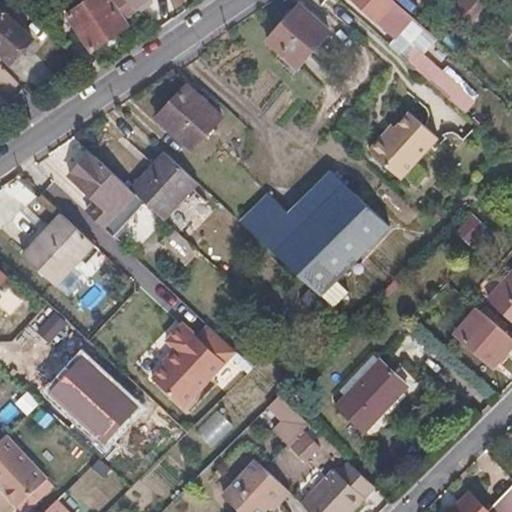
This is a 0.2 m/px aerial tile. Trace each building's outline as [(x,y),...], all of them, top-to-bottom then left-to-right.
[(125,19),(139,10),(135,6),(128,0),(92,0),(69,15),(93,51),(130,27),(125,19)] [(153,0),(132,0),(139,10),(153,0)] [(357,0),(399,38),(415,19),(396,2),(393,0),(357,0)] [(469,11),(479,0),(459,0),(451,10),(462,19),(469,11)] [(299,67),(329,32),(298,5),(268,39),(299,67)] [(479,20),(469,11),(462,19),(445,37),(456,46),(479,20)] [(0,52),(13,64),(35,41),(4,14),(0,18),(0,52)] [(157,116),(193,150),(223,117),(187,85),(157,116)] [(370,149),(401,177),(439,137),(411,112),(384,141),(381,138),(370,149)] [(166,220),(199,182),(165,150),(130,188),(144,201),(166,220)] [(88,210),(113,234),(144,201),(130,188),(128,189),(90,155),(70,175),(97,200),(88,210)] [(341,278),(391,227),(343,183),(331,171),(289,212),(269,192),(257,204),(241,221),(324,298),(336,309),(354,290),(341,278)] [(23,253),(57,286),(95,244),(61,213),(23,253)] [(457,231),(470,244),(487,227),(474,215),(457,231)] [(177,275),(199,250),(174,227),(152,252),(177,275)] [(511,252),(482,285),(493,295),(489,299),(511,320),(511,252)] [(416,317),(419,320),(423,324),(455,289),(448,284),(416,317)] [(50,307),(40,317),(47,323),(56,312),(50,307)] [(495,367),(511,346),(511,339),(477,309),(456,333),(495,367)] [(235,350),(208,324),(194,338),(182,326),(167,343),(178,354),(154,379),(183,406),(235,350)] [(255,360),(264,351),(255,343),(246,352),(255,360)] [(82,355),(47,392),(103,444),(138,407),(82,355)] [(347,396),(380,360),(375,355),(341,390),(347,396)] [(408,386),(380,360),(347,396),(338,406),(365,431),(408,386)] [(335,376),(324,364),(314,374),(326,385),(335,376)] [(290,446),(311,424),(280,396),(268,407),(284,422),(274,431),(290,446)] [(198,429),(206,444),(233,430),(225,415),(198,429)] [(0,486),(27,460),(5,436),(0,439),(0,486)] [(355,510),(378,487),(339,450),(317,473),(355,510)] [(0,488),(16,505),(44,478),(27,460),(0,486),(0,488)] [(264,511),(271,505),(287,488),(257,460),(225,495),(243,511),(264,511)] [(314,511),(353,511),(355,510),(317,473),(295,494),(314,511)] [(45,480),(44,478),(16,505),(17,507),(45,480)] [(0,511),(8,511),(16,505),(0,488),(0,511)] [(290,491),(287,488),(271,505),(274,508),(290,491)] [(511,511),(511,503),(503,511),(486,511),(470,495),(453,511),(511,511)] [(73,511),(59,496),(41,511),(73,511)]
